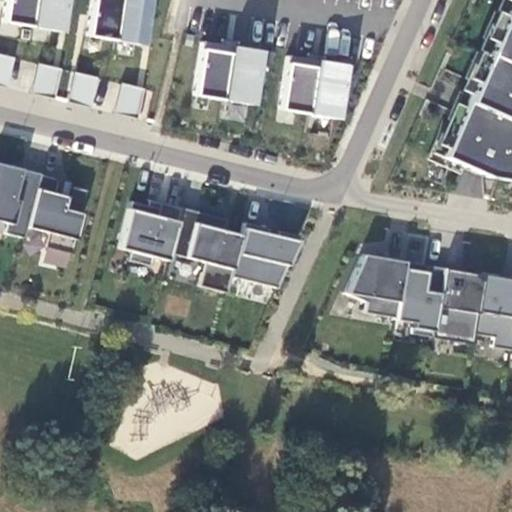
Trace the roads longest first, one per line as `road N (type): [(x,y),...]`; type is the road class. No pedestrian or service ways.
road 1 (residential): [(0,114),(337,193)]
road 2 (residential): [(423,0),(337,193)]
road 3 (residential): [(337,193),(261,365)]
road 4 (residential): [(337,193),(511,224)]
